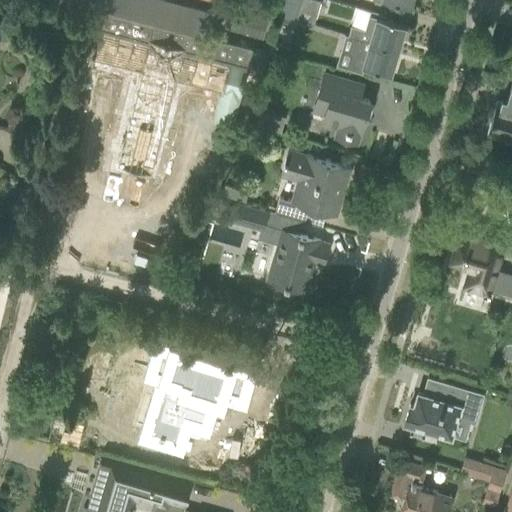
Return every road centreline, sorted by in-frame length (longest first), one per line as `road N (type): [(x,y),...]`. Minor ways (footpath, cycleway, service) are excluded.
road 1 (residential): [(0,404),(30,282),(50,271),(370,345)]
road 2 (residential): [(370,345),(424,165)]
road 3 (residential): [(322,511),(370,345)]
road 4 (residential): [(424,165),(472,0)]
